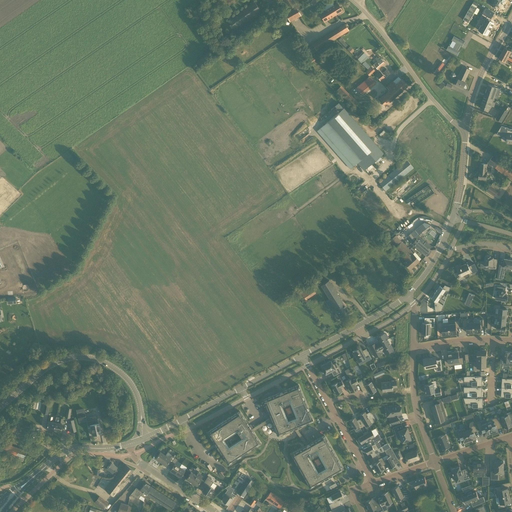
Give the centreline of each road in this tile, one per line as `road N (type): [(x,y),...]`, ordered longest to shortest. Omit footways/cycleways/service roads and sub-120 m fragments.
road 1 (tertiary): [(0,405),(50,362),(99,359),(123,373),(137,395),(144,438)]
road 2 (tertiary): [(144,438),(302,355)]
road 3 (unclassified): [(465,126),(441,110),(358,5)]
road 4 (unknown): [(398,213),(373,183),(397,130),(431,98)]
road 5 (tertiary): [(302,355),(406,295)]
